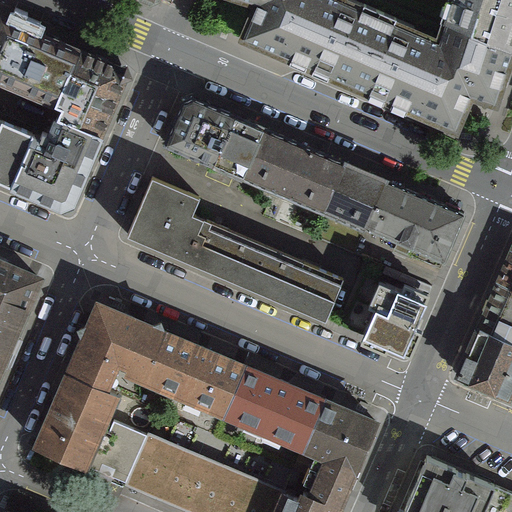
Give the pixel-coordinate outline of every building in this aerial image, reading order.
[(495,68),(503,47),(429,19),(380,0),(255,0),(242,34),(460,117),(471,89),(485,94),(495,68)] [(511,0),(436,0),(429,19),(503,47),(511,23),(511,0)] [(0,88),(56,112),(82,51),(37,33),(0,17),(0,88)] [(82,51),(56,112),(102,131),(125,77),(127,70),(103,60),(82,51)] [(181,87),(160,137),(214,160),(235,110),(239,100),(211,89),(192,81),(185,78),(181,87)] [(250,117),(235,110),(214,160),(247,174),(268,124),(250,117)] [(44,141),(29,134),(6,189),(57,210),(67,214),(84,172),(102,131),(56,112),(44,141)] [(0,122),(0,186),(6,189),(29,134),(0,122)] [(309,142),(268,124),(247,174),(326,207),(347,158),(309,142)] [(368,226),(372,217),(390,176),(368,167),(347,158),(326,207),(368,226)] [(155,175),(131,232),(260,288),(323,315),(340,276),(195,213),(202,196),(155,175)] [(390,176),(372,217),(396,227),(413,186),(390,176)] [(413,186),(396,227),(401,229),(396,243),(441,262),(465,208),(433,194),(413,186)] [(288,230),(284,244),(319,254),(323,240),(288,230)] [(484,378),(510,390),(511,385),(511,235),(485,299),(457,367),(484,378)] [(0,375),(31,304),(46,268),(0,248),(0,375)] [(410,353),(436,285),(362,256),(335,324),(410,353)] [(98,293),(70,363),(110,379),(120,353),(128,356),(124,367),(146,376),(168,321),(130,306),(98,293)] [(207,337),(168,321),(146,376),(219,405),(241,351),(207,337)] [(286,369),(241,351),(219,405),(302,439),(324,384),(286,369)] [(110,379),(70,363),(55,400),(38,442),(90,463),(110,414),(122,384),(110,379)] [(324,384),(302,439),(323,447),(312,475),(302,471),(297,482),(282,476),(280,482),(267,511),(333,511),(349,474),(377,405),(351,395),(324,384)] [(90,463),(128,478),(148,429),(110,414),(90,463)] [(128,478),(212,511),(267,511),(280,482),(148,429),(128,478)] [(511,511),(511,484),(500,478),(503,468),(464,454),(429,441),(416,472),(400,511),(511,511)] [(4,511),(30,511),(9,503),(4,511)]
